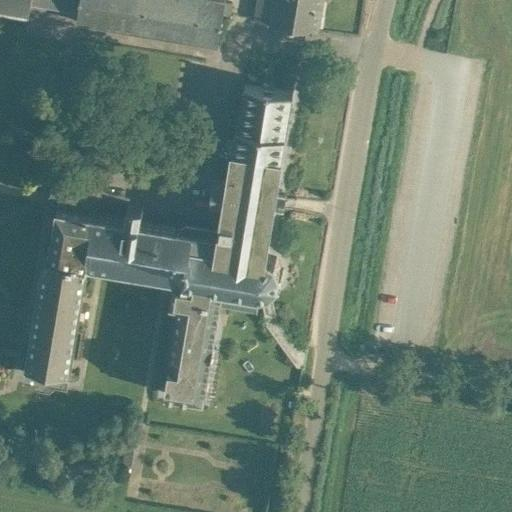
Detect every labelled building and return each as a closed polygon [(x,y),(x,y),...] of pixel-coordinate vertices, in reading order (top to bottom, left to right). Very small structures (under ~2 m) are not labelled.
[(0,0),(0,10),(30,15),(32,2),(32,0),(0,0)] [(32,0),(32,2),(79,10),(80,0),(32,0)] [(80,0),(79,10),(78,18),(78,19),(219,44),(226,0),(80,0)] [(257,0),(256,6),(255,15),(254,19),(318,29),(323,0),(257,0)] [(57,375),(68,377),(87,260),(174,275),(170,298),(180,300),(165,392),(204,398),(221,297),(259,303),(261,291),(270,289),(271,291),(273,290),(272,288),(278,281),(281,283),(283,281),(280,279),(281,270),(284,269),(284,267),(281,267),(277,259),(279,257),(277,255),(274,257),(267,253),(274,207),(284,208),(287,193),(277,191),(294,89),(245,81),(238,122),(237,122),(227,177),(215,175),(212,196),(224,198),(218,230),(141,218),(144,205),(128,202),(126,215),(99,211),(106,166),(86,163),(86,161),(65,157),(64,159),(56,157),(50,192),(58,194),(49,252),(44,252),(25,370),(39,372),(42,378),(52,379),(57,375)]
